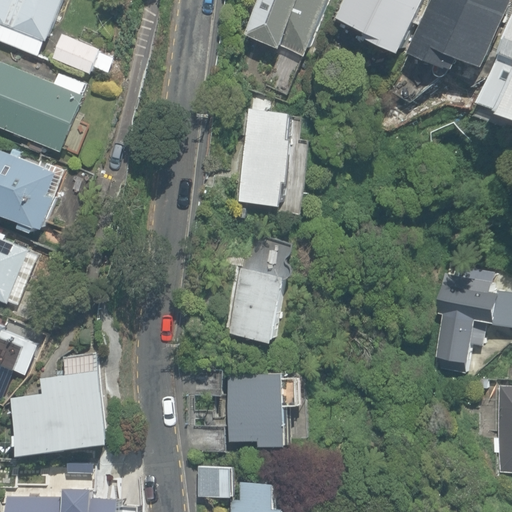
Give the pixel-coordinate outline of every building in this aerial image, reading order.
[(68,0),(0,0),(0,23),(52,43),(68,0)] [(335,0),(268,0),(255,33),(312,57),(335,0)] [(430,0),(344,0),(336,22),(410,53),(430,0)] [(511,0),(430,0),(410,53),(484,82),(511,5),(511,0)] [(511,33),(485,106),(511,115),(511,33)] [(94,96),(3,61),(0,69),(0,126),(75,154),(94,96)] [(301,113),(252,108),(242,201),(291,206),(301,113)] [(72,169),(0,141),(0,206),(50,226),(72,169)] [(42,248),(0,231),(0,292),(22,301),(42,248)] [(296,265),(244,254),(228,326),(280,337),(296,265)] [(511,327),(511,286),(508,286),(507,291),(458,285),(451,332),(423,328),(419,355),(474,363),(481,315),(504,318),(503,327),(511,327)] [(0,348),(11,319),(0,314),(0,348)] [(124,445),(109,356),(75,362),(77,374),(45,379),(47,389),(14,395),(26,461),(124,445)] [(296,368),(235,371),(239,445),(300,442),(296,368)] [(511,376),(502,376),(499,462),(511,462),(511,376)] [(286,507),(285,481),(245,480),(242,511),(297,511),(298,507),(286,507)] [(66,492),(10,492),(9,511),(126,511),(127,494),(100,494),(100,483),(66,483),(66,492)]
